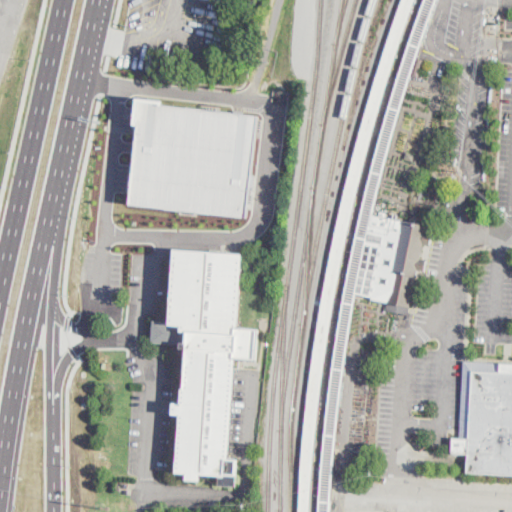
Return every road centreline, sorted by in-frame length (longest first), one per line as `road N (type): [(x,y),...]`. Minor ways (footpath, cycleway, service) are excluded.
road 1 (primary): [(0,480),(37,259),(79,91)]
road 2 (primary): [(50,511),(48,259),(65,145)]
road 3 (primary): [(63,0),(0,287)]
road 4 (residential): [(402,494),(410,348),(433,323),(458,235)]
road 5 (residential): [(511,500),(344,490)]
